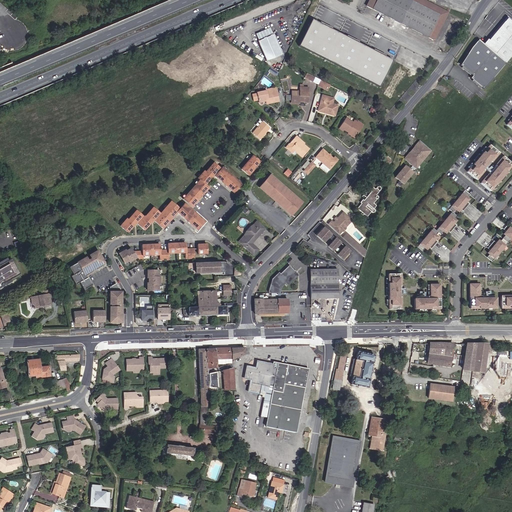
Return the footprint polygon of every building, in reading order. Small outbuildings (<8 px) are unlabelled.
[(369,0),(366,6),(433,40),(448,12),(424,0),(411,0),(412,1),(410,0),(369,0)] [(511,21),(507,17),(483,44),(478,40),(471,47),(460,66),(461,66),(460,68),(469,76),(470,74),(472,76),(470,79),(483,89),(511,54),(511,21)] [(395,59),(315,19),(301,45),(381,86),(395,59)] [(273,34),(257,41),(266,62),(282,55),(273,34)] [(278,72),(278,71),(270,67),(267,70),(276,76),(278,72)] [(305,77),(313,82),(316,77),(307,73),(305,77)] [(323,85),(328,87),(329,84),(320,80),(318,85),(317,86),(322,88),(323,85)] [(298,91),(290,90),(290,100),(298,101),(307,102),(308,87),(303,87),(300,86),(299,86),(298,91)] [(269,102),(279,100),(276,91),(268,93),(268,90),(266,90),(265,90),(256,93),(258,101),(258,102),(265,100),(268,100),(269,102)] [(327,111),(326,113),(334,115),(337,104),(327,102),(329,96),(321,94),(317,109),(327,111)] [(354,136),(362,124),(357,120),(355,124),(352,121),(345,117),(338,126),(343,128),(347,131),(354,136)] [(269,128),(262,122),(258,126),(252,133),(259,139),(269,128)] [(301,156),(307,149),(302,144),(297,140),(298,138),(295,136),(290,141),(293,144),(290,147),(293,149),(291,151),(295,154),(297,152),(301,156)] [(285,147),(291,152),(291,151),(293,149),(290,147),(293,144),(290,141),(285,147)] [(429,149),(421,142),(416,148),(415,147),(410,153),(411,154),(406,160),(414,167),(418,162),(420,164),(427,155),(425,153),(429,149)] [(468,167),(466,171),(475,179),(481,171),(480,170),(490,158),(492,159),(498,152),(489,144),(486,147),(482,151),(480,154),(474,160),(472,163),(468,167)] [(323,149),(316,157),(323,163),(330,169),(330,170),(339,160),(335,157),(334,158),(323,149)] [(240,169),(248,175),(259,161),(252,155),(240,169)] [(511,163),(502,155),(496,163),(497,164),(487,176),(485,174),(479,182),(488,190),(491,187),(495,183),(497,180),(503,173),(505,170),(508,166),(511,163)] [(492,159),(490,158),(480,170),(481,171),(492,159)] [(308,174),(316,165),(312,161),(304,171),(308,174)] [(208,171),(213,175),(222,183),(228,176),(230,174),(221,167),(220,169),(213,162),(206,170),(208,171)] [(327,172),(330,169),(323,163),(320,167),(327,172)] [(487,176),(497,164),(496,163),(485,174),(487,176)] [(403,184),(413,173),(404,166),(395,177),(403,184)] [(200,196),(208,187),(204,184),(211,177),(205,172),(203,171),(197,178),(199,180),(191,188),(193,190),(194,190),(200,196)] [(228,176),(222,183),(224,185),(232,176),(230,174),(228,176)] [(270,175),(260,187),(267,193),(268,191),(293,213),(302,203),(270,175)] [(224,185),(233,192),(240,183),(232,176),(224,185)] [(376,211),(376,209),(378,206),(375,204),(379,199),(376,197),(380,192),(381,189),(379,187),(378,186),(376,186),(374,189),(372,188),(369,191),(370,192),(364,200),(362,199),(358,204),(359,205),(357,208),(363,213),(361,215),(364,217),(366,216),(368,218),(372,214),(374,214),(375,214),(376,213),(376,211)] [(191,188),(190,190),(199,198),(200,196),(194,190),(193,190),(191,188)] [(183,199),(191,206),(199,198),(190,190),(183,199)] [(467,190),(451,208),(455,211),(456,212),(459,209),(461,207),(463,208),(465,210),(471,203),(469,201),(467,200),(469,197),(472,194),(467,190)] [(267,193),(292,214),(293,213),(268,191),(267,193)] [(184,203),(179,209),(170,201),(163,210),(172,217),(176,212),(185,219),(192,211),(184,203)] [(163,224),(165,226),(170,219),(163,214),(164,213),(162,212),(160,214),(153,208),(146,215),(148,217),(148,216),(152,220),(161,227),(163,224)] [(170,219),(172,217),(163,210),(162,212),(164,213),(163,214),(170,219)] [(143,227),(145,229),(150,222),(145,217),(143,216),(143,217),(135,211),(129,218),(131,220),(131,219),(135,223),(137,224),(142,228),(143,227)] [(189,219),(195,213),(192,211),(185,219),(187,221),(188,219),(189,219)] [(456,212),(455,211),(439,229),(441,231),(444,234),(446,230),(449,228),(451,229),(453,231),(459,224),(457,222),(455,221),(457,218),(459,215),(456,212)] [(197,230),(204,221),(195,213),(189,219),(188,219),(187,221),(197,230)] [(332,222),(329,226),(340,235),(343,232),(345,232),(347,230),(346,228),(350,224),(341,216),(338,220),(337,222),(334,224),(332,222)] [(120,226),(127,233),(133,225),(127,220),(126,219),(120,226)] [(257,222),(239,242),(247,248),(252,243),(265,229),(257,222)] [(495,243),(493,241),(487,248),(489,250),(491,251),(488,254),(486,257),(491,261),(511,236),(511,231),(505,226),(502,229),(504,231),(506,233),(504,235),(499,241),(497,244),(495,243)] [(439,229),(436,227),(420,245),(425,249),(428,246),(430,244),(432,245),(434,247),(440,240),(438,238),(436,237),(438,234),(441,231),(439,229)] [(326,240),(332,234),(325,228),(319,234),(326,240)] [(346,236),(344,238),(351,244),(353,241),(346,236)] [(331,244),(337,248),(342,242),(337,238),(331,244)] [(353,241),(351,244),(364,256),(367,253),(353,241)] [(142,245),(142,251),(133,252),(137,257),(138,259),(143,259),(142,256),(160,255),(160,260),(168,259),(168,253),(185,253),(186,258),(194,258),(194,249),(185,249),(185,243),(168,244),(168,250),(160,251),(159,244),(142,245)] [(252,243),(247,248),(253,253),(258,248),(252,243)] [(207,254),(207,244),(198,245),(198,254),(207,254)] [(341,252),(346,256),(351,250),(346,246),(341,252)] [(130,260),(131,261),(137,257),(133,252),(130,249),(125,252),(125,251),(119,254),(124,264),(130,260)] [(100,263),(103,261),(97,251),(89,256),(91,259),(95,266),(96,268),(101,265),(100,263)] [(84,290),(92,285),(88,277),(86,278),(83,280),(79,272),(82,270),(84,273),(93,268),(88,260),(86,257),(69,267),(73,275),(70,276),(75,285),(79,282),(84,290)] [(0,285),(11,280),(20,274),(11,258),(9,259),(0,264),(0,285)] [(224,272),(224,261),(195,262),(195,273),(224,272)] [(299,275),(290,266),(282,275),(280,273),(274,279),(269,294),(281,294),(282,287),(286,283),(288,286),(299,275)] [(231,276),(238,275),(240,273),(233,267),(231,276)] [(84,275),(93,269),(93,268),(84,273),(82,270),(79,272),(83,280),(86,278),(84,275)] [(338,270),(311,269),(311,300),(339,299),(338,270)] [(147,290),(158,290),(158,284),(159,284),(159,277),(158,277),(158,271),(147,271),(147,278),(148,278),(149,283),(147,283),(147,290)] [(404,277),(392,277),(392,282),(392,287),(392,291),(392,299),(392,303),(393,309),(393,313),(405,313),(405,303),(403,303),(402,287),(405,287),(404,277)] [(0,288),(12,282),(11,280),(0,285),(0,288)] [(110,287),(110,292),(121,292),(116,283),(110,287)] [(493,308),(493,297),(491,297),(477,298),(477,290),(477,289),(477,283),(467,284),(467,308),(472,308),(477,308),(481,308),(489,308),(493,308)] [(420,302),(418,302),(418,312),(423,312),(431,312),(435,312),(440,312),(444,312),(444,287),(434,288),(434,293),(434,295),(434,302),(420,302)] [(35,305),(35,307),(43,306),(43,304),(47,304),(47,305),(52,304),(50,293),(51,293),(50,289),(42,291),(42,295),(34,296),(35,301),(34,301),(35,305)] [(216,303),(216,291),(196,292),(197,305),(195,305),(194,307),(188,308),(189,316),(226,314),(226,306),(220,306),(219,303),(216,303)] [(121,293),(110,293),(110,304),(111,304),(122,304),(121,293)] [(511,297),(508,297),(508,295),(498,295),(499,307),(503,307),(508,307),(511,307),(511,297)] [(256,316),(290,313),(290,312),(289,300),(265,302),(264,299),(256,299),(256,316)] [(121,307),(122,307),(122,304),(111,304),(111,307),(119,307),(119,313),(121,313),(121,307)] [(148,320),(152,320),(152,306),(146,306),(146,311),(141,311),(141,320),(145,320),(148,320)] [(110,323),(122,323),(122,313),(121,313),(119,313),(119,307),(111,307),(110,307),(110,323)] [(158,319),(170,319),(170,309),(158,309),(158,319)] [(89,321),(88,311),(75,312),(76,323),(89,321)] [(105,322),(105,311),(92,311),(92,322),(105,322)] [(426,365),(447,367),(453,343),(429,343),(426,365)] [(482,373),(487,345),(466,344),(462,369),(482,373)] [(245,354),(244,347),(231,348),(232,358),(232,359),(245,354)] [(216,359),(232,358),(231,348),(205,349),(207,368),(216,368),(216,359)] [(207,373),(207,368),(205,349),(198,349),(200,402),(200,413),(199,424),(198,433),(216,434),(216,426),(205,425),(208,384),(207,373)] [(342,371),(346,353),(339,351),(336,370),(342,371)] [(368,380),(371,363),(372,363),(373,355),(357,352),(355,360),(352,359),(349,377),(352,377),(350,385),(367,388),(368,380)] [(78,361),(79,355),(55,356),(60,370),(65,370),(64,361),(78,361)] [(139,357),(139,358),(136,359),(135,360),(132,360),(131,359),(126,359),(126,371),(133,370),(140,370),(143,370),(143,356),(139,357)] [(165,367),(165,358),(157,358),(157,360),(154,360),(154,358),(152,358),(152,356),(148,356),(148,364),(149,363),(150,372),(152,372),(157,372),(159,369),(159,368),(165,367)] [(103,368),(102,378),(107,379),(112,380),(113,376),(113,374),(119,369),(112,358),(105,363),(107,366),(107,368),(106,369),(103,368)] [(16,378),(19,377),(14,360),(10,361),(12,366),(9,367),(13,379),(16,378)] [(39,360),(27,361),(28,370),(33,369),(33,368),(40,367),(39,360)] [(307,370),(278,364),(274,363),(273,365),(258,362),(258,363),(257,363),(256,368),(247,367),(245,378),(250,379),(248,391),(259,393),(260,390),(261,386),(265,386),(264,390),(265,391),(261,414),(267,415),(266,418),(266,423),(265,427),(294,432),(307,370)] [(50,373),(49,367),(47,367),(40,368),(40,367),(33,368),(33,369),(28,370),(28,376),(36,376),(36,378),(38,377),(38,376),(42,375),(42,374),(50,373)] [(223,371),(224,390),(234,389),(233,369),(223,371)] [(339,390),(342,371),(336,370),(332,389),(339,390)] [(209,387),(217,388),(216,372),(209,374),(210,382),(209,387)] [(449,402),(451,388),(429,385),(427,398),(449,402)] [(155,400),(157,401),(163,401),(167,401),(167,389),(161,390),(159,391),(156,391),(155,390),(149,390),(149,402),(153,401),(153,400),(155,400)] [(99,405),(103,409),(109,409),(117,408),(117,398),(106,398),(104,396),(105,395),(102,392),(96,399),(98,402),(100,404),(99,405)] [(135,406),(136,405),(142,405),(142,396),(138,397),(135,394),(135,392),(123,392),(123,409),(128,408),(127,406),(132,406),(132,404),(133,404),(135,406)] [(62,428),(65,430),(71,429),(79,433),(84,425),(76,420),(75,421),(73,421),(73,418),(72,415),(66,417),(66,420),(61,421),(62,428)] [(382,451),(385,433),(380,432),(382,420),(373,418),(370,435),(371,436),(371,440),(373,441),(372,449),(382,451)] [(37,439),(40,438),(44,433),(52,431),(51,422),(41,424),(41,425),(39,426),(38,425),(35,423),(32,429),(35,431),(32,435),(37,439)] [(10,429),(10,432),(9,432),(7,433),(6,432),(2,432),(1,434),(0,434),(0,444),(6,443),(7,444),(17,442),(14,428),(10,429)] [(351,487),(360,441),(333,436),(333,438),(357,443),(350,481),(334,478),(332,484),(351,487)] [(350,481),(357,443),(333,438),(324,482),(332,484),(334,478),(350,481)] [(73,445),(66,446),(68,459),(71,458),(73,460),(74,464),(77,464),(83,463),(81,457),(81,454),(79,453),(79,452),(80,452),(79,448),(82,447),(81,443),(80,443),(79,439),(72,440),(73,445)] [(192,456),(193,448),(166,445),(166,452),(192,456)] [(26,455),(28,465),(46,462),(45,458),(48,457),(51,453),(43,448),(40,452),(40,454),(38,454),(36,453),(26,455)] [(6,460),(1,457),(0,459),(0,468),(4,467),(5,471),(17,469),(16,466),(22,465),(20,457),(10,459),(10,461),(7,461),(6,460)] [(60,474),(57,483),(55,482),(51,493),(60,497),(62,490),(65,491),(70,477),(69,477),(70,474),(62,471),(61,474),(60,474)] [(277,492),(278,490),(281,491),(283,484),(284,480),(273,477),(272,477),(271,481),(268,497),(275,499),(277,492)] [(245,480),(243,489),(239,487),(237,495),(240,496),(241,494),(252,497),(255,483),(245,480)] [(100,493),(100,486),(91,485),(90,497),(108,498),(108,493),(101,492),(101,493),(100,493)] [(3,508),(10,498),(13,494),(3,487),(0,492),(0,506),(1,508),(2,507),(3,508)] [(150,511),(153,502),(129,496),(126,505),(131,506),(130,509),(135,511),(136,508),(141,510),(140,511),(150,511)] [(107,507),(108,498),(90,497),(89,506),(107,507)] [(48,511),(50,508),(36,503),(33,511),(48,511)] [(371,511),(373,505),(363,503),(360,511),(371,511)]
